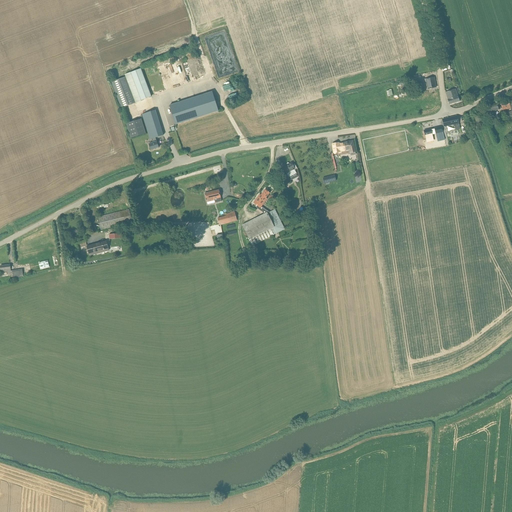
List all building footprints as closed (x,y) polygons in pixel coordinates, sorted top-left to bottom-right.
[(188,59),(194,74),(198,72),(192,58),(188,59)] [(130,73),(141,101),(151,97),(141,69),(130,73)] [(162,75),(165,84),(170,83),(169,80),(175,78),(173,72),(162,75)] [(126,77),(111,82),(121,108),(136,103),(126,77)] [(434,78),(426,79),(424,80),(424,82),(426,82),(428,89),(436,87),(434,78)] [(413,81),(402,83),(403,89),(408,88),(407,86),(410,85),(411,86),(419,84),(418,80),(413,81)] [(449,104),(460,101),(458,97),(455,89),(446,93),(448,100),(449,104)] [(211,91),(170,105),(177,125),(218,111),(211,91)] [(501,104),(502,109),(503,110),(511,108),(509,101),(501,104)] [(487,106),(489,111),(489,113),(491,113),(492,116),(496,115),(495,111),(499,110),(497,103),(487,106)] [(155,110),(143,114),(151,139),(152,139),(153,143),(149,144),(151,150),(159,148),(156,138),(163,135),(155,110)] [(451,118),(449,119),(449,118),(443,119),(443,121),(442,121),(441,122),(442,125),(443,125),(444,125),(444,126),(453,124),(454,126),(459,125),(458,121),(457,116),(451,118)] [(141,119),(126,123),(131,138),(145,133),(141,119)] [(441,126),(424,131),(425,136),(436,133),(438,142),(445,140),(441,126)] [(332,144),(333,149),(334,153),(340,152),(340,151),(346,150),(349,149),(350,153),(351,155),(355,154),(355,152),(354,146),(353,141),(345,143),(339,144),(339,143),(332,144)] [(290,155),(280,158),(282,164),(292,161),(290,155)] [(296,173),(294,169),(297,168),(295,164),(293,165),(291,163),(283,167),(287,174),(287,175),(286,174),(284,175),(284,176),(288,185),(292,183),(289,177),(296,173)] [(335,175),(323,178),(324,184),(331,183),(331,182),(336,181),(335,175)] [(261,206),(267,199),(266,198),(270,193),(265,189),(261,195),(260,194),(253,203),(256,205),(254,206),(263,212),(264,214),(242,225),(252,246),(274,235),(284,230),(275,209),(270,213),(261,206)] [(215,203),(222,201),(219,190),(205,193),(207,202),(214,200),(215,203)] [(98,217),(102,230),(130,223),(127,210),(98,217)] [(221,225),(232,222),(237,221),(235,212),(226,215),(227,216),(218,219),(219,225),(221,224),(221,225)] [(223,239),(221,225),(210,227),(212,235),(215,234),(216,236),(217,236),(218,240),(223,239)] [(109,251),(108,246),(106,241),(87,246),(89,254),(96,252),(97,254),(109,251)] [(1,273),(2,273),(2,274),(4,274),(4,272),(8,271),(8,274),(11,274),(10,265),(1,266),(1,273)] [(22,270),(21,270),(12,271),(13,280),(16,280),(16,278),(23,277),(22,270)]
